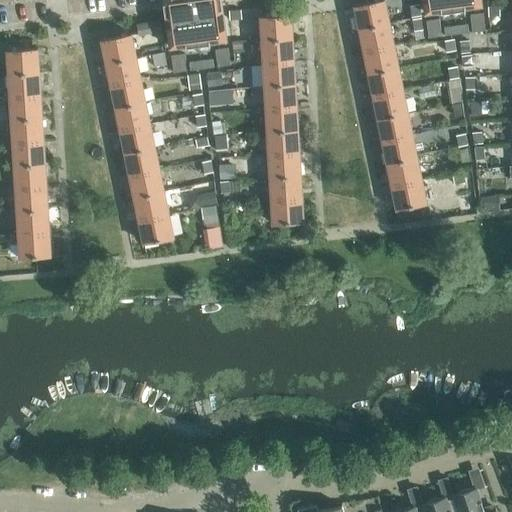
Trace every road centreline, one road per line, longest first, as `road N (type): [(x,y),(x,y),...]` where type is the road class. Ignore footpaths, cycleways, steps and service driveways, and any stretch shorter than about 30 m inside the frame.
road 1 (residential): [(274,480),(376,483),(511,441)]
road 2 (residential): [(0,505),(131,510),(225,482)]
